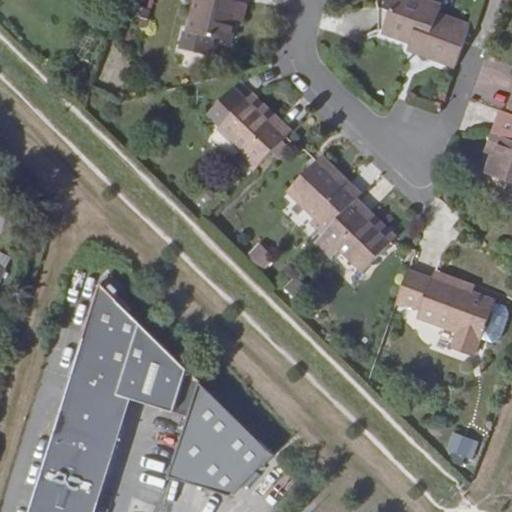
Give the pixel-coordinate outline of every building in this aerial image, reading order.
[(235,22),(239,5),(229,3),(229,0),(182,0),(182,3),(194,6),(187,39),(215,45),(230,48),(235,22)] [(459,50),(467,27),(435,16),(437,9),(413,0),(381,0),(378,10),(384,13),(379,29),(457,55),(459,50)] [(239,5),(235,22),(243,23),(246,6),(239,5)] [(457,55),(379,29),(378,34),(409,44),(422,48),(420,54),(454,66),(457,55)] [(215,45),(187,39),(183,56),(211,62),(215,45)] [(422,48),(409,44),(407,50),(420,54),(422,48)] [(208,116),(221,129),(249,100),(236,87),(208,116)] [(254,95),(249,100),(287,137),(293,132),(254,95)] [(287,137),(249,100),(221,129),(247,155),(242,160),(254,173),(287,137)] [(482,155),(492,159),(507,114),(497,110),(482,155)] [(511,115),(507,114),(492,159),(486,176),(511,184),(511,115)] [(358,199),(362,196),(323,158),(316,166),(355,203),(358,199)] [(350,208),(355,203),(316,166),(286,196),(312,221),(308,226),(321,238),(350,208)] [(350,208),(389,244),(396,237),(358,199),(355,203),(350,208)] [(363,271),(389,244),(350,208),(321,238),(315,245),(329,259),(340,248),(363,271)] [(257,243),(247,255),(264,271),(275,259),(257,243)] [(0,278),(13,258),(0,250),(0,278)] [(494,301),(471,293),(432,279),(408,271),(397,303),(421,311),(418,320),(457,334),(453,349),(473,356),(478,341),(481,343),(483,335),(486,335),(489,326),(487,325),(494,301)] [(435,272),(432,279),(471,293),(473,286),(435,272)] [(106,289),(76,382),(134,401),(197,421),(207,389),(106,289)] [(76,382),(68,407),(125,426),(134,401),(76,382)] [(97,511),(125,426),(68,407),(33,511),(97,511)] [(474,461),(481,442),(452,432),(445,451),(474,461)]
